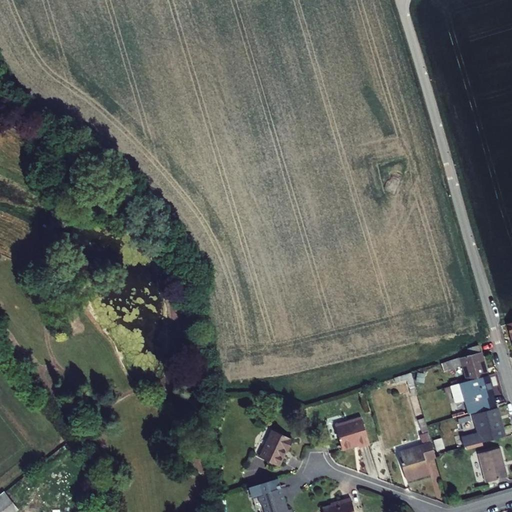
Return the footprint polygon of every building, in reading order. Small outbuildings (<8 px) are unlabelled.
[(399,158),(384,187),(396,194),(411,165),(399,158)] [(446,374),(461,370),(466,385),(488,378),(482,355),(443,367),(446,374)] [(414,375),(389,383),(391,390),(407,386),(412,401),(421,399),(414,375)] [(466,403),(470,415),(477,414),(496,408),(488,378),(466,385),(453,388),(455,396),(458,406),(466,403)] [(463,437),(467,449),(505,438),(496,408),(477,414),(480,423),(474,425),(477,434),(463,437)] [(460,423),(461,425),(469,422),(467,417),(456,420),(456,423),(460,423)] [(362,419),(337,426),(343,449),(358,445),(359,450),(370,447),(362,419)] [(429,428),(420,430),(422,437),(431,435),(429,428)] [(298,441),(278,434),(268,460),(287,466),(292,451),(294,452),(298,441)] [(422,448),(400,454),(408,482),(428,476),(425,462),(438,458),(431,435),(422,437),(419,437),(422,448)] [(511,469),(506,449),(484,455),(492,483),(511,477),(511,469)] [(256,504),(258,504),(260,511),(287,511),(283,498),(279,500),(274,488),(252,495),(256,504)] [(10,494),(0,502),(0,511),(19,511),(23,510),(10,494)] [(339,503),(326,507),(327,511),(357,511),(355,503),(340,507),(339,503)]
